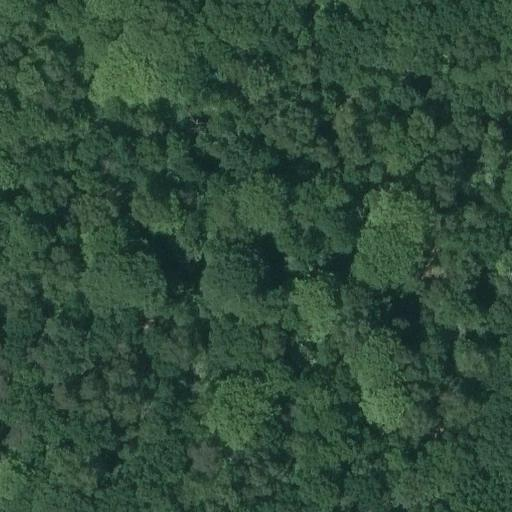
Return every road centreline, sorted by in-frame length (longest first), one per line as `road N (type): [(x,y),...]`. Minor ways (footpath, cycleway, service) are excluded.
road 1 (unknown): [(74,0),(194,57),(378,104),(402,145),(423,251),(417,296)]
road 2 (unknown): [(417,296),(427,381),(425,511)]
